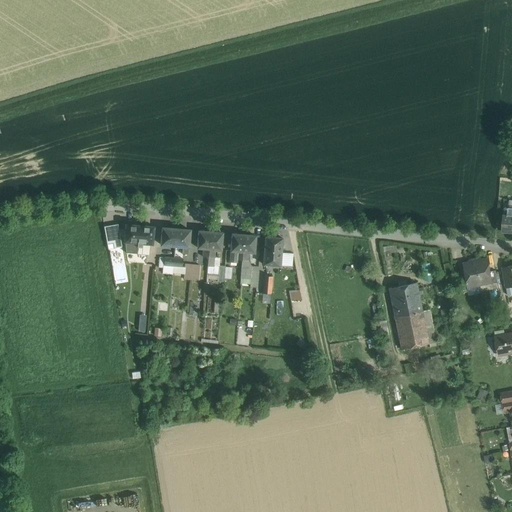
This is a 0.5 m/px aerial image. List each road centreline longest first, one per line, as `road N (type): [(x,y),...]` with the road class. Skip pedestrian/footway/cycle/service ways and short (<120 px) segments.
road 1 (unclassified): [(431,240),(128,204),(0,221)]
road 2 (track): [(154,338),(319,359),(311,316)]
